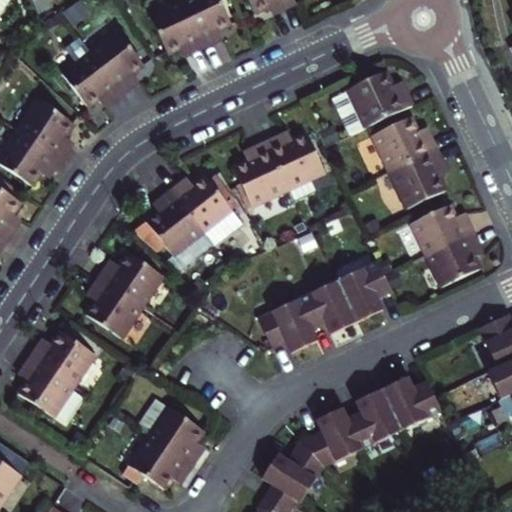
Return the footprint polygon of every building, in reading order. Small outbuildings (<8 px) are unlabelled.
[(0,0),(0,19),(12,0),(0,0)] [(201,48),(178,0),(144,16),(163,56),(177,49),(179,53),(186,50),(187,54),(201,48)] [(213,37),(219,34),(217,30),(231,23),(220,0),(177,0),(178,0),(201,48),(215,41),(213,37)] [(291,0),(247,0),(254,13),(267,7),(269,11),(278,6),(280,10),(293,4),(291,0)] [(278,6),(269,11),(271,14),(280,10),(278,6)] [(46,16),(36,25),(41,31),(51,22),(46,16)] [(115,26),(85,50),(118,91),(130,81),(127,78),(133,74),(130,70),(142,60),(115,26)] [(85,50),(75,36),(60,49),(70,62),(56,73),(83,107),(95,98),(98,101),(104,97),(106,100),(118,91),(85,50)] [(348,94),(334,100),(351,135),(365,129),(413,107),(407,93),(402,95),(398,85),(394,87),(388,75),(348,93),(348,94)] [(402,84),(398,85),(402,95),(407,93),(402,84)] [(65,147),(69,141),(65,138),(73,125),(36,102),(16,132),(26,139),(60,161),(68,149),(65,147)] [(369,139),(386,174),(434,152),(428,139),(424,141),(419,131),(416,133),(410,121),(369,139)] [(423,130),(419,131),(424,141),(428,139),(423,130)] [(16,132),(0,156),(0,168),(31,188),(40,176),(44,178),(48,172),(52,175),(60,161),(26,139),(16,132)] [(289,133),(280,137),(282,142),(291,137),(289,133)] [(266,143),(288,192),(293,201),(313,191),(309,182),(325,174),(306,134),(293,140),(291,137),(282,142),(280,137),(266,143)] [(288,192),(266,143),(252,150),(254,154),(245,158),(247,163),(235,169),(242,183),(246,193),(243,195),(250,210),(254,208),(288,192)] [(243,154),(245,158),(254,154),(252,150),(243,154)] [(436,179),(441,177),(436,168),(441,166),(434,152),(386,174),(403,211),(443,193),(436,179)] [(436,168),(441,177),(445,175),(441,166),(436,168)] [(182,182),(169,192),(202,233),(204,232),(213,244),(241,222),(231,210),(220,194),(225,190),(214,175),(208,179),(205,175),(193,186),(190,182),(184,186),(182,182)] [(187,178),(182,182),(184,186),(190,182),(187,178)] [(242,183),(238,186),(243,195),(246,193),(242,183)] [(14,224),(18,218),(14,216),(22,203),(0,188),(0,233),(9,240),(18,226),(14,224)] [(237,206),(225,190),(220,194),(231,210),(237,206)] [(202,233),(169,192),(158,201),(160,205),(155,209),(158,213),(146,223),(153,231),(156,235),(151,239),(160,249),(165,245),(174,256),(164,264),(176,275),(210,246),(201,235),(202,233)] [(409,223),(424,256),(472,234),(466,221),(462,223),(460,217),(456,218),(449,204),(409,223)] [(373,222),(360,227),(364,238),(377,232),(373,222)] [(9,240),(0,233),(0,251),(1,252),(9,240)] [(472,234),(424,256),(441,291),(481,272),(474,258),(478,256),(475,250),(479,248),(472,234)] [(99,279),(142,309),(164,276),(128,252),(120,265),(115,262),(111,268),(108,265),(99,279)] [(272,350),(287,343),(292,354),(317,343),(312,331),(325,324),(331,336),(382,311),(377,300),(391,294),(389,289),(382,276),(377,263),(258,320),(272,350)] [(391,271),(382,276),(389,289),(398,285),(391,271)] [(94,293),(91,299),(94,301),(85,314),(122,339),(142,309),(99,279),(91,290),(94,293)] [(501,400),(510,395),(511,400),(511,321),(509,316),(494,322),(478,330),(497,370),(489,374),(501,400)] [(30,357),(74,386),(95,355),(59,331),(51,343),(47,341),(42,346),(39,344),(30,357)] [(53,417),(74,386),(30,357),(22,368),(26,371),(23,377),(27,380),(17,393),(53,417)] [(288,461),(278,455),(262,479),(272,486),(257,509),(256,511),(288,511),(296,502),(300,504),(324,469),(441,413),(426,383),(413,389),(408,378),(356,403),(360,414),(347,420),(342,409),(316,422),(321,433),(301,442),(288,461)] [(205,430),(158,398),(137,428),(148,436),(192,466),(200,454),(197,451),(200,446),(196,443),(205,430)] [(172,480),(176,482),(180,476),(183,479),(192,466),(148,436),(127,468),(163,493),(172,480)] [(0,463),(0,506),(20,477),(0,463)]
